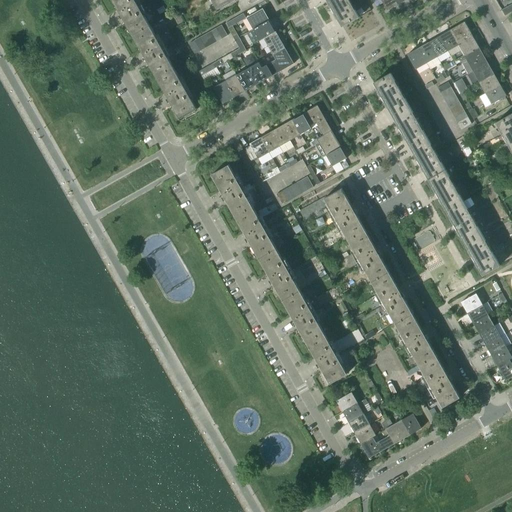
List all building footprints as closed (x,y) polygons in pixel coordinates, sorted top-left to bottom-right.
[(112,0),(146,58),(180,118),(180,119),(197,109),(173,67),(135,0),(112,0)] [(212,0),(218,9),(217,10),(218,10),(235,1),(234,0),(212,0)] [(326,0),(332,8),(331,9),(334,13),(342,27),(359,18),(351,4),(352,4),(349,0),(326,0)] [(398,5),(395,0),(380,0),(387,11),(388,10),(389,10),(394,7),(395,7),(398,5)] [(511,4),(501,10),(505,16),(511,11),(511,4)] [(247,19),(253,30),(269,21),(269,20),(269,21),(263,10),(263,9),(247,18),(247,19)] [(364,15),(370,29),(378,26),(373,12),(364,15)] [(259,41),(264,39),(276,32),(275,32),(269,21),(253,30),(259,41)] [(473,72),(487,65),(488,64),(485,59),(484,59),(481,54),(482,53),(481,53),(478,48),(479,48),(479,47),(478,48),(476,44),(476,43),(475,43),(470,35),(471,34),(470,34),(468,31),(469,30),(465,22),(464,22),(465,23),(451,31),(450,30),(450,31),(456,43),(457,43),(459,45),(463,43),(464,42),(470,52),(464,56),(466,59),(461,62),(468,75),(473,72)] [(222,26),(216,29),(222,39),(227,36),(222,26)] [(228,29),(232,37),(237,34),(232,26),(228,29)] [(216,29),(211,32),(216,42),(222,39),(216,29)] [(458,46),(459,45),(457,43),(456,43),(450,31),(445,34),(440,37),(440,36),(439,37),(448,51),(458,45),(458,46)] [(211,32),(205,35),(211,45),(216,42),(211,32)] [(264,39),(273,55),(285,48),(284,47),(284,46),(284,47),(275,32),(276,32),(264,39)] [(232,37),(237,45),(241,43),(237,34),(232,37)] [(205,35),(200,38),(206,48),(211,45),(205,35)] [(437,57),(448,51),(439,37),(434,40),(429,43),(429,42),(429,43),(437,57)] [(200,38),(194,41),(200,52),(206,48),(200,38)] [(200,52),(194,41),(189,44),(195,54),(200,52)] [(237,45),(239,49),(240,49),(242,53),(246,51),(241,43),(237,45)] [(426,63),(437,57),(429,43),(428,43),(429,43),(423,46),(424,46),(419,49),(418,48),(418,49),(426,63)] [(276,60),(273,62),(279,73),(279,72),(282,71),(283,70),(286,68),(293,64),(294,64),(288,53),(288,54),(285,48),(273,55),(276,60)] [(239,49),(230,54),(233,58),(242,53),(240,49),(239,49)] [(416,69),(426,63),(418,49),(413,52),(408,55),(408,54),(407,55),(416,70),(416,69)] [(252,53),(244,57),(247,62),(254,59),(252,53)] [(230,54),(221,59),(224,63),(233,58),(230,54)] [(221,59),(212,64),(214,69),(224,63),(221,59)] [(259,63),(247,69),(256,85),(257,85),(268,79),(268,78),(273,76),(267,65),(262,68),(259,62),(258,63),(259,63)] [(273,62),(267,65),(273,76),(278,73),(279,73),(273,62)] [(214,69),(212,64),(199,72),(202,76),(214,69)] [(473,72),(479,83),(494,75),(494,74),(491,69),(490,69),(487,65),(473,72)] [(247,69),(236,75),(245,91),(246,91),(256,85),(247,69)] [(227,78),(236,74),(234,70),(225,75),(227,78)] [(398,87),(391,73),(374,83),(382,97),(381,97),(384,102),(400,129),(399,129),(402,133),(418,160),(418,161),(420,165),(427,176),(436,193),(438,198),(439,198),(454,225),(456,230),(457,229),(472,257),(474,261),(475,261),(483,275),(500,266),(492,252),(492,251),(489,247),(474,220),(471,215),(455,188),(456,188),(453,183),(449,176),(438,156),(434,150),(420,125),(420,124),(416,118),(402,93),(398,86),(398,87)] [(235,97),(245,91),(236,75),(225,82),(234,98),(235,97)] [(479,83),(485,94),(499,86),(500,85),(497,80),(496,80),(493,75),(494,75),(479,83)] [(234,98),(225,82),(214,88),(223,104),(234,98)] [(437,88),(440,93),(451,87),(448,82),(437,88)] [(500,85),(485,94),(490,102),(491,104),(506,96),(506,95),(506,96),(503,90),(502,91),(499,86),(500,85)] [(440,93),(443,98),(454,93),(451,87),(440,93)] [(443,98),(446,103),(457,98),(454,93),(443,98)] [(446,103),(449,108),(459,102),(457,98),(446,103)] [(449,108),(452,113),(462,107),(459,102),(449,108)] [(316,122),(323,135),(323,136),(331,132),(332,131),(332,130),(331,131),(329,127),(329,126),(328,126),(323,118),(324,117),(323,117),(321,114),(322,114),(317,106),(318,107),(304,114),(303,114),(310,126),(316,122)] [(452,113),(454,118),(465,113),(462,107),(452,113)] [(469,112),(473,119),(478,116),(474,109),(472,110),(473,110),(469,112)] [(465,113),(454,118),(457,123),(467,117),(465,113)] [(507,142),(511,151),(511,113),(496,123),(503,136),(506,142),(507,142)] [(311,129),(310,126),(303,114),(298,117),(298,118),(293,121),(293,120),(292,120),(301,135),(311,129)] [(471,124),(467,117),(457,123),(461,130),(471,124)] [(290,141),(301,135),(292,120),(287,123),(287,124),(283,127),(282,126),(290,141)] [(280,147),(290,141),(282,126),(276,129),(277,130),(272,132),(271,132),(280,147)] [(269,153),(280,147),(271,132),(266,135),(266,136),(261,139),(261,138),(260,138),(261,138),(269,153)] [(334,137),(331,132),(323,136),(323,135),(317,139),(319,142),(320,145),(335,136),(334,137)] [(320,145),(326,156),(341,147),(338,142),(337,142),(334,137),(335,137),(335,136),(320,145)] [(259,159),(269,153),(261,138),(255,141),(255,142),(250,145),(250,144),(250,146),(245,149),(246,150),(244,151),(250,162),(257,158),(258,159),(259,159)] [(341,147),(326,156),(332,165),(331,165),(332,167),(347,158),(344,152),(343,153),(340,148),(341,147)] [(221,191),(319,365),(330,383),(330,384),(347,374),(347,373),(240,184),(243,183),(238,174),(235,176),(229,166),(229,165),(212,175),(212,176),(221,191)] [(307,177),(302,180),(308,190),(313,187),(307,177)] [(302,180),(297,183),(303,193),(308,190),(302,180)] [(297,183),(292,186),(298,196),(303,193),(297,183)] [(292,186),(287,189),(292,199),(298,196),(292,186)] [(419,365),(441,404),(443,407),(460,397),(342,189),(342,188),(324,198),(325,199),(348,240),(419,365)] [(287,189),(282,192),(287,202),(292,199),(287,189)] [(287,202),(282,192),(276,194),(282,205),(287,202)] [(467,313),(468,313),(482,305),(476,294),(461,302),(461,303),(462,302),(465,307),(464,307),(467,313)] [(473,323),(473,324),(488,315),(482,305),(468,313),(471,318),(470,318),(473,323)] [(316,312),(319,318),(322,317),(322,316),(324,315),(321,309),(316,312)] [(479,334),(494,326),(488,315),(473,324),(474,323),(477,328),(476,329),(479,334)] [(341,323),(345,329),(354,324),(350,318),(341,323)] [(485,345),(500,337),(494,326),(479,334),(479,335),(480,334),(483,339),(482,339),(485,345)] [(488,350),(491,355),(506,347),(500,337),(485,345),(486,345),(489,350),(488,350)] [(498,366),(509,360),(511,358),(511,357),(506,347),(491,355),(491,356),(492,355),(495,360),(494,361),(497,366),(497,367),(498,366)] [(511,365),(509,360),(498,366),(506,380),(505,380),(505,381),(511,377),(511,365)] [(416,400),(409,390),(391,400),(392,403),(399,400),(400,401),(406,397),(410,403),(416,400)] [(342,411),(343,412),(358,403),(351,392),(336,401),(337,401),(340,406),(343,411),(342,411)] [(348,422),(349,423),(364,414),(368,412),(372,410),(368,404),(366,399),(358,403),(343,412),(346,416),(346,417),(349,422),(348,422)] [(452,409),(455,415),(460,412),(457,406),(452,409)] [(413,413),(402,420),(410,435),(411,435),(410,434),(415,431),(415,432),(421,429),(421,428),(413,413)] [(354,433),(355,433),(370,425),(364,414),(349,423),(349,422),(352,427),(352,428),(355,433),(354,433)] [(385,429),(389,436),(393,443),(394,444),(394,443),(399,440),(400,441),(400,440),(405,437),(405,438),(410,435),(402,420),(388,427),(385,429)] [(360,443),(361,443),(372,437),(376,436),(370,425),(355,433),(358,437),(358,438),(361,443),(360,443)] [(372,437),(361,443),(361,444),(361,443),(369,457),(368,457),(369,458),(378,453),(377,452),(389,446),(385,438),(376,443),(372,437)]
